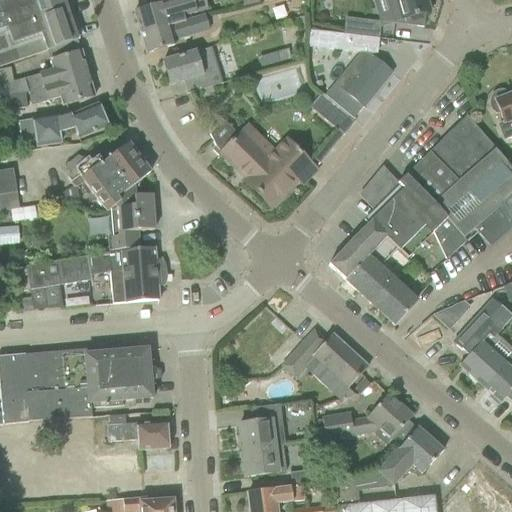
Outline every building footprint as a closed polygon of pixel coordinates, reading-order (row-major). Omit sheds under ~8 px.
[(0,0),(0,68),(76,42),(61,0),(0,0)] [(181,17),(202,11),(199,0),(180,0),(133,14),(139,36),(183,23),(181,17)] [(383,0),(384,3),(390,22),(424,13),(420,0),(383,0)] [(173,42),(208,31),(204,17),(183,23),(139,36),(146,56),(175,47),(173,42)] [(376,40),(377,27),(354,24),(352,37),(376,40)] [(330,35),(329,51),(343,53),(360,55),(367,55),(375,56),(376,40),(352,37),(342,36),(330,35)] [(221,86),(216,69),(210,50),(161,64),(162,65),(164,65),(170,86),(168,86),(168,88),(185,82),(189,94),(186,95),(186,96),(221,86)] [(287,51),(275,54),(279,68),(291,64),(287,51)] [(27,95),(87,78),(80,54),(49,63),(52,73),(15,83),(0,86),(0,99),(19,97),(25,95),(27,95)] [(360,55),(334,86),(336,88),(347,96),(362,109),(391,75),(370,58),(367,55),(360,55)] [(62,108),(93,99),(87,78),(27,95),(31,108),(59,99),(62,108)] [(511,95),(509,97),(505,94),(501,93),(496,94),(492,96),(490,100),(489,104),(490,108),(491,112),(495,114),(499,115),(502,124),(496,127),(502,143),(511,139),(511,95)] [(0,111),(27,107),(25,95),(19,97),(0,99),(0,111)] [(354,123),(338,111),(320,96),(308,110),(343,137),(354,123)] [(21,145),(35,143),(36,149),(59,146),(58,136),(74,131),(78,141),(107,129),(105,125),(106,123),(104,118),(102,117),(97,107),(69,118),(68,115),(57,118),(18,124),(21,145)] [(511,172),(480,133),(466,118),(404,179),(463,240),(473,231),(475,233),(476,232),(472,229),(498,203),(499,205),(511,195),(511,172)] [(209,136),(215,149),(212,152),(218,158),(216,160),(217,161),(221,157),(248,183),(245,185),(270,209),(271,207),(269,205),(295,179),(301,185),(314,172),(300,158),(294,152),(292,151),(295,148),(288,141),(276,153),(246,126),(237,137),(224,124),(210,138),(209,136)] [(142,181),(149,175),(127,146),(102,165),(97,158),(66,180),(73,190),(78,190),(83,188),(104,214),(106,214),(118,204),(113,197),(119,194),(121,197),(142,181)] [(1,173),(0,172),(0,195),(15,193),(12,171),(1,173)] [(466,243),(463,240),(404,179),(397,186),(401,191),(401,192),(377,216),(376,215),(374,217),(375,218),(349,244),(327,267),(344,283),(366,259),(367,259),(378,249),(385,242),(396,252),(406,261),(432,235),(445,261),(466,243)] [(106,214),(105,215),(107,239),(109,253),(118,252),(138,250),(137,233),(153,232),(151,197),(134,199),(133,188),(142,181),(121,197),(119,194),(113,197),(118,204),(106,214)] [(15,193),(0,195),(0,214),(18,211),(15,193)] [(498,203),(472,229),(476,232),(475,233),(487,247),(509,228),(511,233),(511,195),(499,205),(498,203)] [(0,234),(0,246),(14,245),(13,233),(0,234)] [(379,270),(396,252),(385,242),(378,249),(367,259),(366,259),(344,283),(368,305),(391,282),(379,270)] [(158,262),(155,262),(154,250),(134,252),(13,271),(17,294),(92,282),(91,278),(109,275),(111,306),(158,303),(157,287),(160,287),(163,288),(164,285),(165,281),(165,277),(165,275),(165,274),(163,267),(161,261),(158,262)] [(403,292),(408,286),(399,278),(394,284),(391,282),(368,305),(393,328),(415,304),(403,292)] [(511,285),(503,289),(509,305),(511,303),(511,285)] [(491,301),(452,344),(467,358),(487,337),(491,341),(511,319),(491,301)] [(461,304),(430,319),(446,333),(467,310),(461,304)] [(282,339),(288,332),(272,318),(265,325),(282,339)] [(331,336),(325,343),(313,332),(280,368),(295,382),(304,371),(340,405),(352,398),(346,392),(367,369),(331,336)] [(467,358),(458,368),(483,390),(504,367),(502,365),(486,350),(493,343),(491,341),(487,337),(467,358)] [(0,411),(1,427),(28,425),(41,424),(90,420),(89,410),(103,409),(103,410),(122,408),(122,403),(151,401),(149,382),(155,382),(154,369),(148,370),(146,352),(102,355),(102,350),(23,357),(0,358),(0,411)] [(504,367),(483,390),(491,398),(489,400),(496,406),(498,404),(499,405),(506,399),(511,404),(511,354),(502,365),(504,367)] [(364,378),(353,390),(359,395),(370,383),(364,378)] [(349,415),(321,420),(325,445),(370,437),(377,429),(391,441),(407,423),(411,418),(387,397),(374,412),(368,418),(350,421),(349,415)] [(284,446),(279,407),(251,410),(253,425),(237,427),(241,452),(281,447),(284,446)] [(166,424),(125,427),(124,418),(108,419),(108,428),(105,428),(107,444),(136,443),(137,453),(168,451),(166,424)] [(0,465),(30,463),(28,425),(1,427),(0,426),(0,465)] [(415,431),(377,471),(393,485),(411,466),(421,475),(428,468),(442,453),(416,430),(415,431)] [(281,447),(241,452),(244,479),(264,476),(277,475),(285,473),(281,447)] [(100,477),(131,475),(130,458),(99,460),(100,477)] [(300,489),(322,486),(320,472),(289,475),(291,489),(300,488),(300,489)] [(302,503),(300,489),(300,488),(291,489),(246,494),(248,511),(277,511),(277,506),(302,503)] [(171,511),(171,503),(151,504),(151,500),(104,503),(105,511),(171,511)] [(358,507),(336,508),(336,511),(434,511),(435,511),(425,511),(402,511),(401,502),(382,504),(358,507)]
